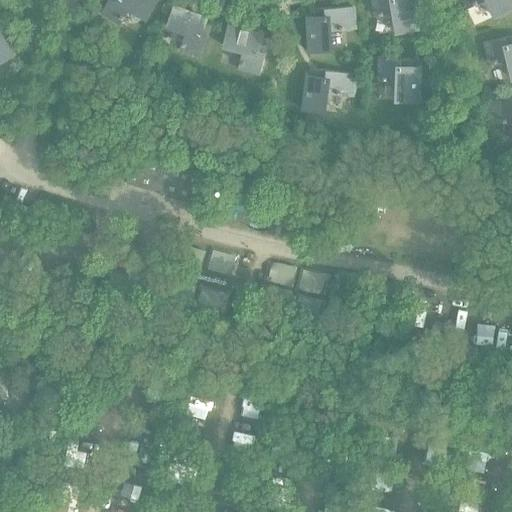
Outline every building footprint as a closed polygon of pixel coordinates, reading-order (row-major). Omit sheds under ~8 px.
[(146,18),(157,0),(108,0),(101,13),(119,24),(129,8),(146,18)] [(417,29),(412,0),(371,0),(374,16),(393,13),(396,33),(417,29)] [(465,0),(469,7),(484,0),(486,0),(495,17),(498,25),(511,18),(511,4),(510,0),(465,0)] [(199,57),(209,28),(203,26),(206,17),(173,6),(166,26),(185,33),(179,50),(199,57)] [(315,16),(306,17),(308,52),(330,50),(328,30),(347,29),(355,28),(354,8),(346,8),(315,10),(315,16)] [(258,74),(266,44),(260,42),(262,34),(228,25),(223,46),(242,51),(238,69),(258,74)] [(0,61),(12,55),(0,32),(0,61)] [(511,79),(511,36),(484,43),(489,64),(507,59),(511,79)] [(417,102),(418,67),(409,67),(410,60),(379,59),(378,80),(396,81),(395,101),(417,102)] [(306,75),(302,109),(323,112),(326,92),(344,95),(352,96),(355,75),(347,74),(316,70),(315,76),(306,75)] [(511,101),(490,101),(490,122),(511,122),(511,101)] [(197,186),(201,172),(130,150),(126,164),(131,166),(125,183),(187,202),(192,185),(197,186)] [(476,452),(479,471),(499,469),(496,450),(476,452)] [(134,511),(137,494),(116,490),(113,507),(134,511)]
